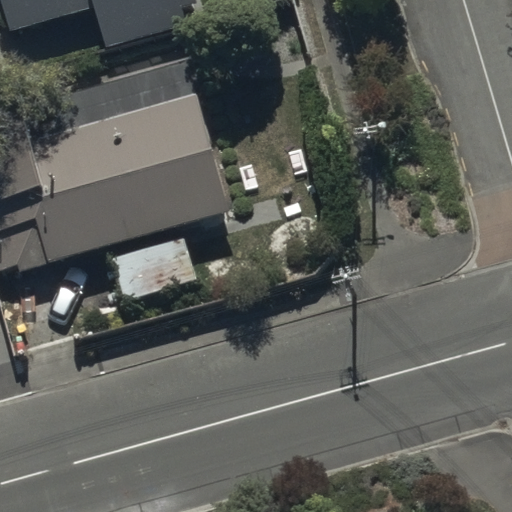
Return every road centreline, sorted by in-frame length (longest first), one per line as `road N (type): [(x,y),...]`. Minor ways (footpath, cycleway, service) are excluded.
road 1 (tertiary): [(0,485),(511,340)]
road 2 (residential): [(511,149),(469,0)]
